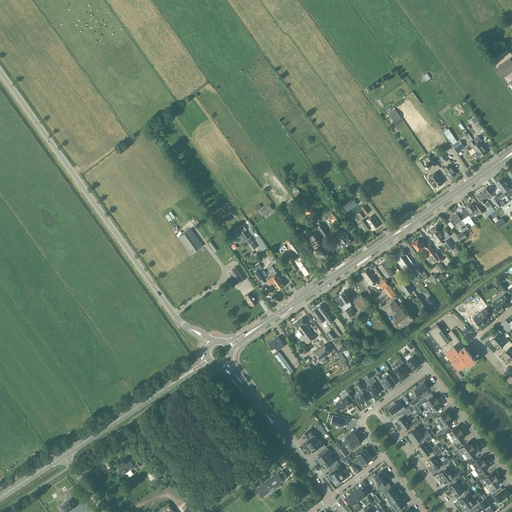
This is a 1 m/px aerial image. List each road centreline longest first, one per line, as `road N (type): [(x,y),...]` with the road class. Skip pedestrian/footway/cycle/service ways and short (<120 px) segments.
road 1 (unclassified): [(186,327),(0,70)]
road 2 (primary): [(263,323),(511,154)]
road 3 (residential): [(511,478),(434,375),(423,373),(374,409)]
road 4 (primary): [(62,456),(175,381)]
road 5 (residential): [(453,511),(374,409)]
